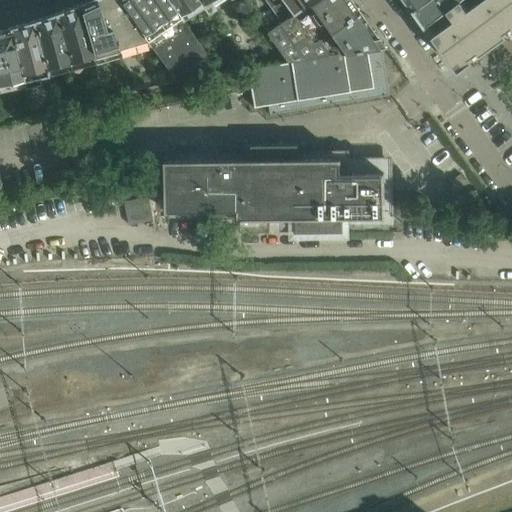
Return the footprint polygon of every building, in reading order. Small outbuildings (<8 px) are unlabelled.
[(103,30),(95,0),(88,0),(77,5),(93,62),(101,60),(118,55),(110,28),(103,30)] [(144,39),(117,0),(95,0),(103,30),(110,28),(118,55),(133,50),(149,45),(144,39)] [(197,41),(179,16),(177,13),(167,0),(117,0),(144,39),(149,45),(175,81),(220,72),(197,41)] [(167,0),(177,13),(189,5),(193,10),(200,6),(196,0),(167,0)] [(196,0),(200,6),(206,13),(212,8),(206,0),(196,0)] [(312,0),(263,0),(280,23),(307,4),(312,0)] [(312,44),(358,11),(350,0),(312,0),(307,4),(280,23),(277,25),(292,46),(305,36),(312,44)] [(408,0),(415,9),(427,26),(449,9),(461,0),(408,0)] [(511,0),(482,0),(469,9),(462,0),(461,0),(449,9),(456,19),(434,35),(460,71),(511,32),(511,0)] [(66,10),(55,14),(69,68),(93,62),(77,5),(66,10)] [(383,46),(358,11),(312,44),(305,36),(292,46),(277,25),(265,34),(284,61),(381,47),(383,46)] [(45,18),(35,21),(32,22),(46,75),(69,69),(69,68),(55,14),(45,18)] [(32,22),(9,29),(22,82),(46,76),(46,75),(32,22)] [(9,29),(0,31),(0,82),(12,80),(14,89),(23,86),(22,82),(9,29)] [(381,47),(284,61),(247,66),(253,108),(268,105),(269,115),(305,109),(379,97),(377,87),(387,86),(381,47)] [(165,213),(167,213),(239,212),(239,220),(297,219),(297,233),(343,233),(343,218),(394,218),(393,156),(350,157),(350,150),(300,150),(300,143),(252,144),(252,151),(165,152),(165,213)] [(147,168),(147,157),(126,157),(126,168),(147,168)] [(155,221),(150,197),(126,203),(131,226),(155,221)]
